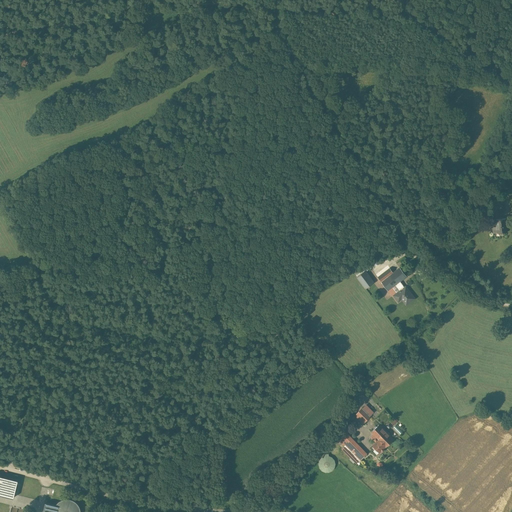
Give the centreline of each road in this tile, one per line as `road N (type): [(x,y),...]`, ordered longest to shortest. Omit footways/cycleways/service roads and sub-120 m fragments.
road 1 (track): [(0,36),(134,6),(371,8),(403,11),(484,58)]
road 2 (track): [(54,299),(75,319),(110,330),(225,335),(289,308),(372,256),(409,250)]
road 3 (track): [(412,253),(288,51),(270,5)]
road 4 (unclassified): [(242,511),(157,505),(9,469)]
road 5 (track): [(288,51),(484,58)]
road 6 (track): [(9,469),(54,299)]
